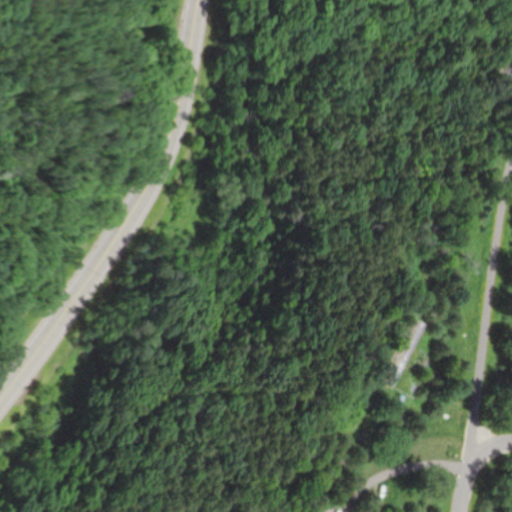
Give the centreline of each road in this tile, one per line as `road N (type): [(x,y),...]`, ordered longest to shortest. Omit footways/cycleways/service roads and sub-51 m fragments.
road 1 (secondary): [(195,0),(187,59),(145,193),(104,266),(0,400)]
road 2 (residential): [(460,511),(511,159)]
